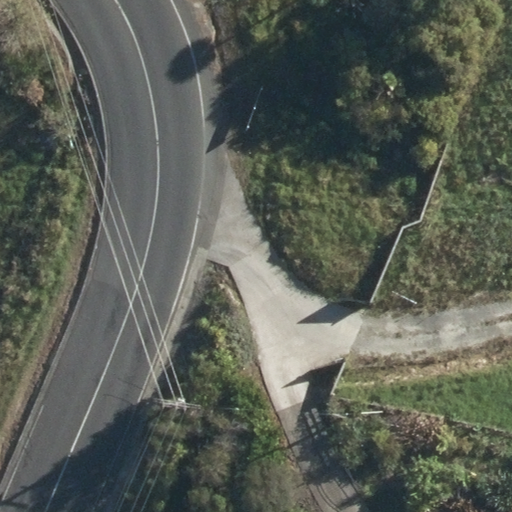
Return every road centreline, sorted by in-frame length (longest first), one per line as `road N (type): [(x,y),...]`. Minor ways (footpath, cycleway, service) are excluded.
road 1 (tertiary): [(116,0),(132,22),(149,79),(159,155),(156,213),(131,303),(45,511)]
road 2 (unknown): [(131,303),(340,342),(461,337),(511,323)]
